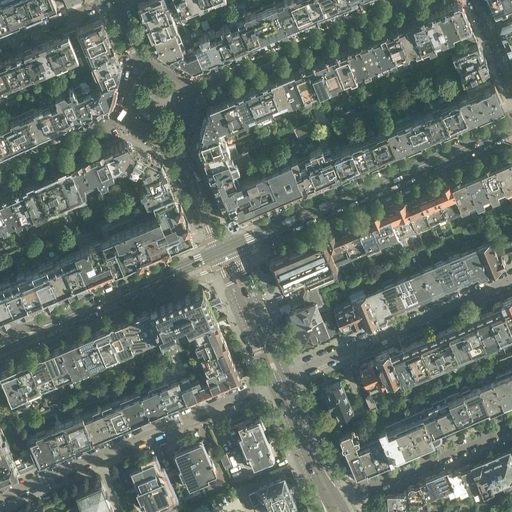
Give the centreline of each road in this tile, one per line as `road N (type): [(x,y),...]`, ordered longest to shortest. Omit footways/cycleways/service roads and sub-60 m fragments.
road 1 (tertiary): [(221,250),(511,127)]
road 2 (residential): [(0,497),(279,381)]
road 3 (residential): [(279,381),(511,279)]
road 4 (residential): [(198,90),(409,0)]
road 5 (tertiary): [(40,328),(221,250)]
road 6 (residential): [(333,501),(511,427)]
road 7 (tertiary): [(279,381),(221,250)]
road 8 (tertiary): [(333,501),(279,381)]
road 9 (residential): [(0,175),(118,123)]
